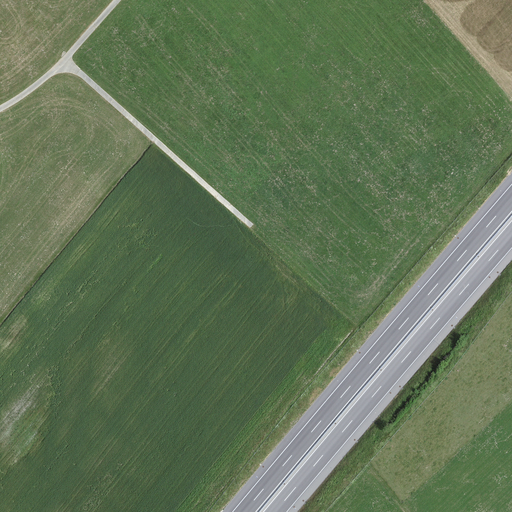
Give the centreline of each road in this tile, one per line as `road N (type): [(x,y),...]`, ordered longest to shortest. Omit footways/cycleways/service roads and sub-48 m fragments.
road 1 (motorway): [(511,197),(243,511)]
road 2 (motorway): [(274,511),(511,235)]
road 3 (track): [(64,57),(250,224)]
road 4 (track): [(0,110),(115,0)]
